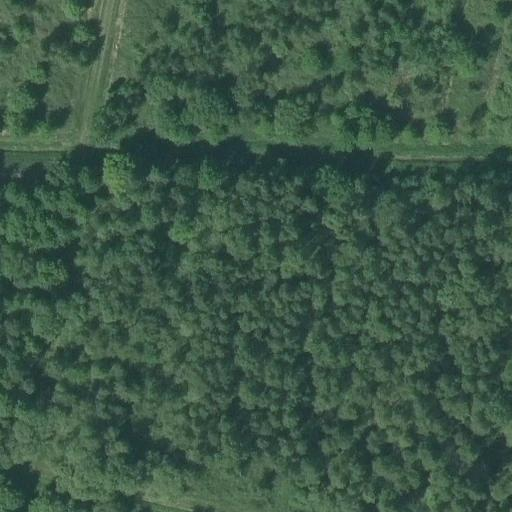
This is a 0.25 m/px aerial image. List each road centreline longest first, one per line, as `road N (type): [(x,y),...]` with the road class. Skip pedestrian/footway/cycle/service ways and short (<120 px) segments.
road 1 (track): [(0,460),(211,511)]
road 2 (track): [(106,0),(82,140)]
